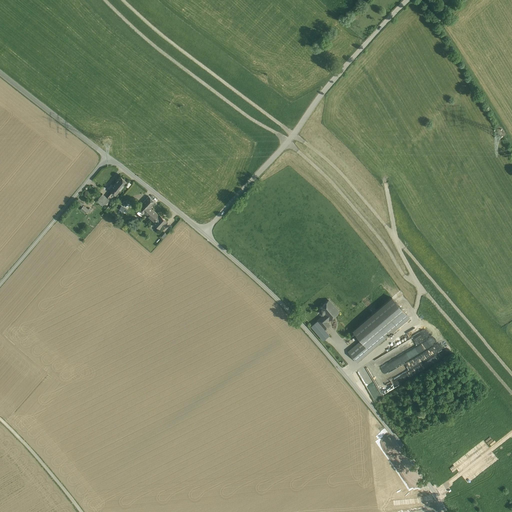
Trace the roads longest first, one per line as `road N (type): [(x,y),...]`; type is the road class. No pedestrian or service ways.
road 1 (unclassified): [(447,511),(334,360),(203,233)]
road 2 (unclassified): [(408,0),(203,233)]
road 3 (unclassified): [(0,284),(108,157)]
road 4 (track): [(416,316),(420,287),(398,241),(386,181)]
road 5 (unclassified): [(108,157),(0,71)]
road 6 (unclassified): [(81,511),(0,419)]
road 7 (unclassified): [(203,233),(108,157)]
